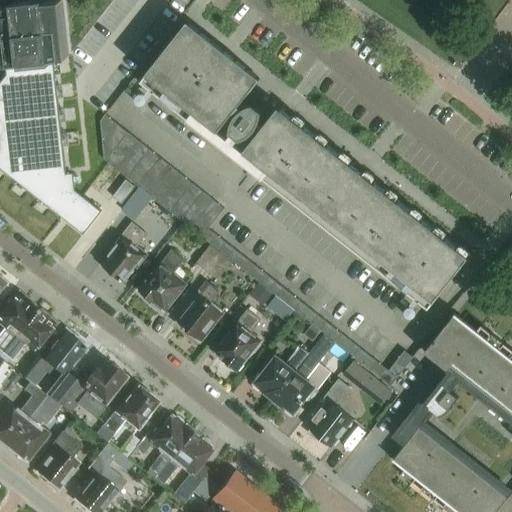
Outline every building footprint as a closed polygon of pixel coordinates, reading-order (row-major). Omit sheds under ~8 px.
[(0,0),(0,19),(6,76),(0,84),(0,168),(84,234),(102,212),(76,192),(74,174),(67,174),(54,60),(69,58),(63,0),(46,2),(45,0),(0,0)] [(242,109),(240,106),(261,79),(189,22),(146,75),(218,132),(226,124),(230,128),(230,131),(231,134),(240,141),(246,139),(253,134),(257,130),(260,125),(262,119),(263,113),(253,105),(247,107),(242,109)] [(389,371),(208,229),(224,208),(105,115),(100,121),(104,160),(325,334),(336,342),(391,387),(414,358),(405,351),(389,371)] [(470,258),(291,116),(249,169),(427,311),(470,258)] [(126,181),(114,196),(122,203),(134,187),(126,181)] [(137,266),(139,267),(148,255),(136,247),(145,234),(132,225),(102,267),(124,283),(137,266)] [(219,256),(209,248),(197,264),(206,272),(219,256)] [(173,275),(184,260),(173,252),(142,292),(156,303),(153,306),(164,314),(186,285),(173,275)] [(219,256),(206,272),(218,281),(230,265),(219,256)] [(207,281),(176,321),(179,324),(201,341),(221,315),(223,312),(211,302),(220,291),(207,281)] [(258,283),(249,294),(264,305),(273,294),(258,283)] [(0,355),(37,309),(18,295),(0,320),(0,323),(6,328),(0,335),(0,355)] [(34,350),(55,323),(37,309),(0,355),(0,357),(2,355),(12,362),(26,344),(34,350)] [(261,321),(248,311),(217,352),(223,357),(222,359),(238,371),(252,354),(253,355),(263,342),(251,333),(261,321)] [(394,461),(406,470),(402,475),(448,511),(511,511),(511,350),(483,327),(479,332),(456,314),(425,353),(448,372),(398,434),(409,442),(394,461)] [(37,365),(46,372),(47,373),(52,367),(64,376),(66,373),(67,374),(74,366),(74,362),(86,347),(83,345),(82,341),(78,338),(74,338),(64,330),(42,358),(37,365)] [(325,334),(309,354),(320,362),(336,342),(325,334)] [(274,399),(309,354),(300,347),(290,360),(296,365),(292,370),(276,357),(255,384),(274,399)] [(308,400),(317,389),(300,376),(304,371),(310,375),(320,362),(309,354),(274,399),(294,414),(306,399),(308,400)] [(56,403),(71,414),(77,407),(76,407),(77,405),(95,419),(127,378),(103,359),(82,386),(75,380),(70,387),(69,386),(56,403)] [(355,360),(343,375),(363,390),(374,376),(355,360)] [(28,371),(23,377),(34,386),(39,380),(46,372),(37,365),(35,363),(28,371)] [(61,379),(47,396),(56,403),(69,386),(74,379),(67,374),(66,373),(64,376),(61,379)] [(340,404),(351,390),(340,381),(326,398),(331,401),(316,420),(317,421),(311,429),(332,446),(356,417),(340,404)] [(0,443),(5,448),(46,397),(29,384),(23,391),(31,397),(20,411),(11,403),(0,416),(0,443)] [(108,442),(111,438),(125,420),(139,431),(149,417),(148,416),(159,402),(139,386),(99,435),(108,442)] [(71,414),(56,403),(47,396),(46,397),(5,448),(24,463),(48,434),(43,430),(61,408),(70,415),(71,414)] [(158,475),(191,432),(182,425),(182,422),(178,419),(174,419),(171,417),(154,439),(152,442),(164,451),(150,469),(158,475)] [(73,459),(82,447),(63,432),(53,444),(57,448),(38,472),(59,489),(79,464),(73,459)] [(166,482),(180,464),(192,473),(201,463),(212,449),(210,447),(209,443),(205,440),(201,440),(191,432),(158,475),(166,482)] [(141,440),(133,434),(121,450),(128,456),(141,440)] [(148,435),(138,448),(143,452),(152,442),(154,439),(148,435)] [(94,475),(82,490),(83,491),(76,500),(91,511),(101,511),(117,492),(108,485),(117,474),(109,467),(112,462),(126,473),(134,464),(109,444),(88,470),(94,475)] [(286,511),(235,471),(213,499),(229,511),(286,511)] [(188,477),(172,496),(184,505),(193,493),(199,485),(188,477)] [(199,485),(193,493),(206,503),(218,488),(205,478),(199,485)]
